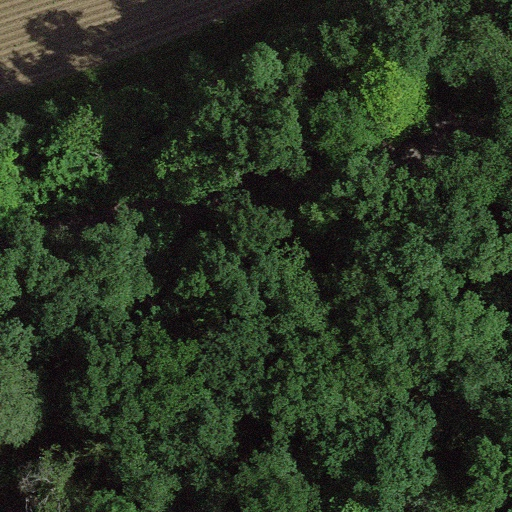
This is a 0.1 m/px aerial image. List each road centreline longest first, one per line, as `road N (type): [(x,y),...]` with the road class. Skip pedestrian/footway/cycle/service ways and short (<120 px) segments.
road 1 (residential): [(0,228),(122,201),(511,171)]
road 2 (track): [(122,201),(404,151),(511,118)]
